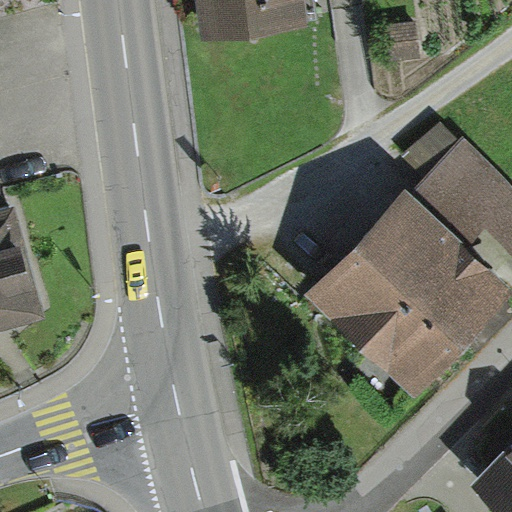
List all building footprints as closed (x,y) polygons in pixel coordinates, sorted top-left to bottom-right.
[(197,0),(202,30),(310,13),(307,0),(197,0)] [(412,22),(385,22),(386,55),(412,54),(412,22)] [(458,137),(439,119),(404,155),(418,169),(307,282),(419,393),(511,297),(511,277),(480,249),(493,234),(511,249),(511,181),(463,131),(458,137)] [(12,209),(0,212),(0,327),(42,316),(12,209)] [(511,511),(511,436),(474,475),(511,511)]
